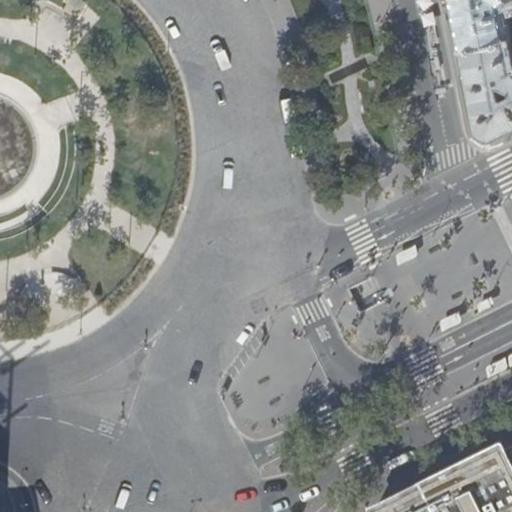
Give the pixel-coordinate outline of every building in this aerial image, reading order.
[(503,1),(506,0),(454,0),(457,10),(464,46),(511,37),(511,32),(509,33),(508,28),(511,27),(511,19),(507,20),(503,1)] [(511,47),(511,43),(511,42),(511,37),(464,46),(473,93),(480,127),(494,135),(511,126),(511,47)] [(416,245),(397,255),(398,266),(418,255),(416,245)] [(493,296),(478,304),(479,315),(495,306),(493,296)] [(459,312),(440,321),(441,331),(461,321),(459,312)] [(511,511),(511,450),(490,462),(400,508),(392,511),(511,511)]
